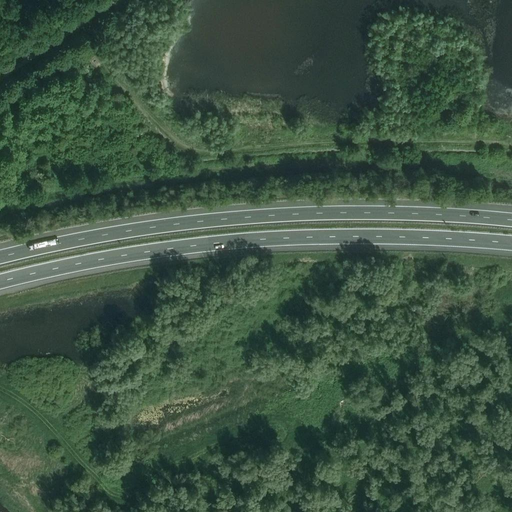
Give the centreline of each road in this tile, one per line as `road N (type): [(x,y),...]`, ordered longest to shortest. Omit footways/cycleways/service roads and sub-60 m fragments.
road 1 (motorway): [(0,281),(225,242),(364,236),(511,243)]
road 2 (motorway): [(511,220),(284,214),(153,227),(0,256)]
